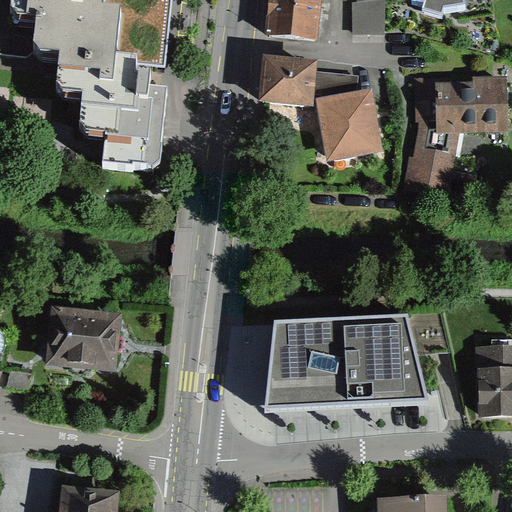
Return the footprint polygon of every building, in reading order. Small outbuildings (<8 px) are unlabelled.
[(131,175),(131,172),(153,175),(159,169),(166,98),(150,97),(151,85),(136,84),(137,71),(117,69),(122,23),(104,21),(106,5),(87,3),(86,0),(0,0),(0,70),(60,77),(58,97),(64,104),(84,106),(81,131),(86,141),(106,144),(103,172),(131,175)] [(86,0),(87,3),(106,5),(104,21),(122,23),(117,69),(137,71),(165,74),(172,0),(86,0)] [(321,0),(269,0),(265,41),(317,45),(321,0)] [(386,0),(353,5),(352,38),(384,39),(383,43),(410,44),(410,33),(385,33),(386,0)] [(412,0),(413,4),(426,8),(424,14),(442,20),(444,14),(464,12),(462,0),(412,0)] [(317,103),(357,96),(358,78),(317,75),(318,67),(263,62),(260,108),(315,113),(315,104),(317,103)] [(454,172),(460,137),(509,136),(507,80),(437,83),(437,77),(413,78),(414,125),(419,124),(413,159),(410,159),(404,190),(448,198),(451,180),(472,183),(473,176),(454,172)] [(357,96),(317,103),(328,165),(384,155),(372,93),(357,96)] [(125,319),(51,310),(44,370),(119,379),(125,319)] [(409,324),(276,331),(267,417),(426,407),(409,324)] [(511,418),(511,342),(476,343),(478,419),(511,418)] [(117,511),(120,497),(62,490),(59,511),(117,511)] [(448,511),(448,503),(377,504),(376,511),(448,511)]
